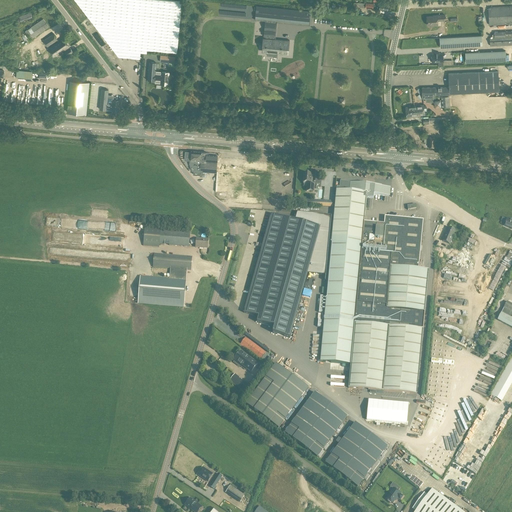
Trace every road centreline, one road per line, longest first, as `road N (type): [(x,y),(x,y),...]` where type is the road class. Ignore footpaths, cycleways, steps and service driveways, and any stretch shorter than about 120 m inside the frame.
road 1 (unknown): [(252,19),(209,17),(198,25),(195,79),(216,97),(307,104),(322,28)]
road 2 (unclassified): [(191,379),(233,230),(228,213),(176,161),(172,136)]
road 3 (primary): [(394,157),(172,136)]
road 4 (primary): [(172,136),(394,157)]
road 5 (unclassified): [(370,511),(191,379)]
road 6 (unclassified): [(138,133),(137,107),(54,0)]
road 7 (tertiary): [(394,157),(389,68),(405,0)]
road 8 (unknown): [(390,121),(369,106),(369,40),(322,28)]
road 9 (primary): [(138,133),(0,119)]
road 10 (unclassified): [(152,511),(191,379)]
road 11 (unknown): [(292,355),(398,431)]
road 12 (unknown): [(389,76),(493,66),(511,73)]
